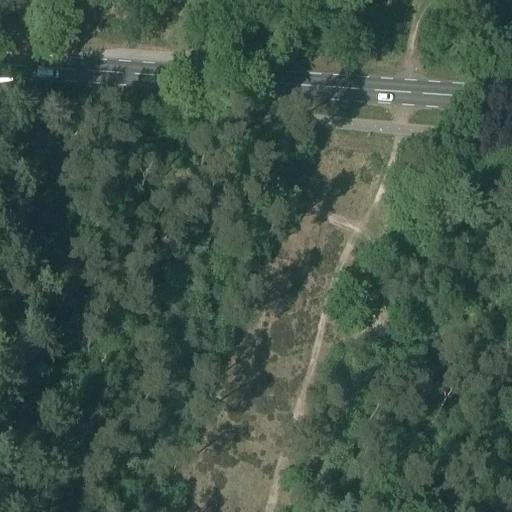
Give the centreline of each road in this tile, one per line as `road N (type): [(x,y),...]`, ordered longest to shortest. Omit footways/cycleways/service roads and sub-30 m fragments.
road 1 (primary): [(511,100),(0,65)]
road 2 (track): [(0,200),(94,170),(147,174),(319,214),(375,239)]
road 3 (track): [(375,239),(387,125),(423,0)]
road 4 (track): [(375,239),(365,329),(387,346),(511,349)]
